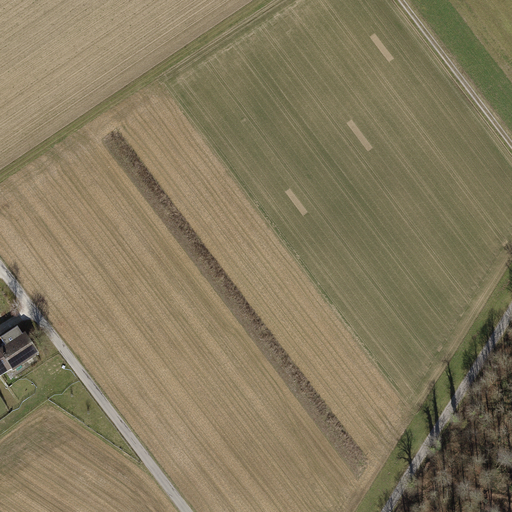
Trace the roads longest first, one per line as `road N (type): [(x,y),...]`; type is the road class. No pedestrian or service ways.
road 1 (unclassified): [(0,266),(188,511)]
road 2 (unclassified): [(511,310),(386,511)]
road 3 (track): [(511,145),(401,0)]
